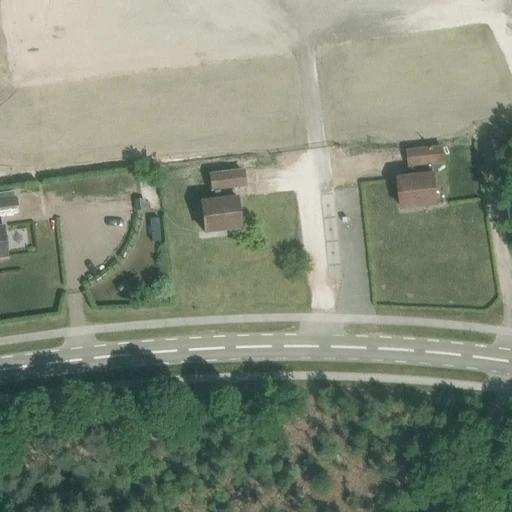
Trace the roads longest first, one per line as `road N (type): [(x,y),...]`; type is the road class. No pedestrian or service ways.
road 1 (secondary): [(0,375),(328,343),(511,361)]
road 2 (track): [(431,511),(508,391)]
